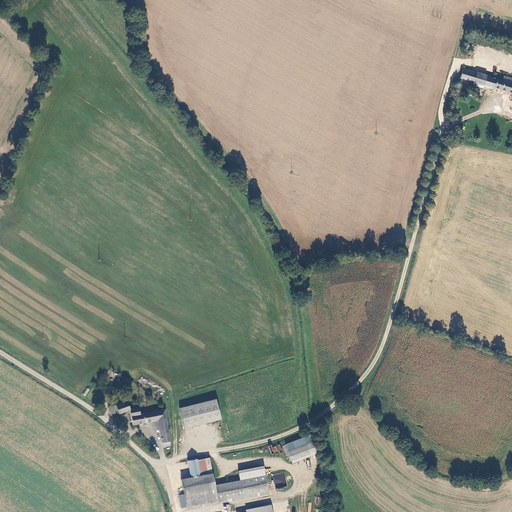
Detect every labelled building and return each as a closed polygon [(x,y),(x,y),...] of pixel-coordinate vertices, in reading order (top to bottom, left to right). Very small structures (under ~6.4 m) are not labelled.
[(511,77),(504,75),(503,79),(464,68),(461,78),(476,82),(476,85),(486,88),(487,85),(511,92),(511,77)] [(131,388),(133,382),(124,378),(121,384),(131,388)] [(217,399),(180,407),(185,428),(222,420),(217,399)] [(130,410),(128,401),(117,405),(119,412),(119,413),(129,410),(133,425),(154,421),(158,421),(160,430),(164,447),(171,446),(170,443),(172,442),(170,432),(171,432),(172,432),(173,431),(173,430),(173,429),(172,429),(171,429),(170,429),(169,429),(165,410),(140,415),(139,408),(130,410)] [(119,412),(117,405),(109,408),(111,415),(119,412)] [(301,438),(283,445),(289,461),(307,454),(301,438)] [(213,473),(210,458),(198,460),(201,476),(213,473)] [(201,476),(198,460),(188,462),(192,478),(201,476)] [(239,473),(240,481),(265,477),(263,469),(239,473)] [(276,489),(287,487),(284,472),(273,475),(276,489)] [(216,485),(213,473),(201,476),(192,478),(181,480),(185,495),(188,508),(267,493),(265,477),(240,481),(216,485)]
